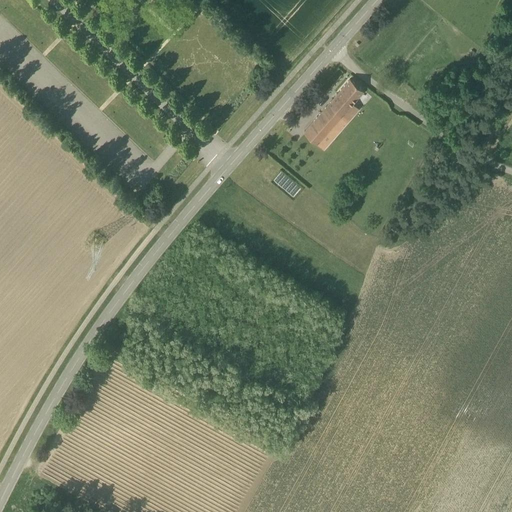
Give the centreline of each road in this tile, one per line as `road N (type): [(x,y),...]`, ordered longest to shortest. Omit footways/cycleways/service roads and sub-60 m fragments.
road 1 (tertiary): [(0,511),(58,395),(129,290),(335,52)]
road 2 (unclassified): [(511,172),(335,52)]
